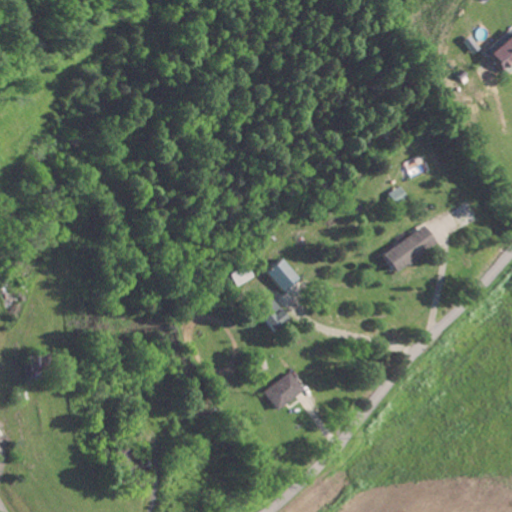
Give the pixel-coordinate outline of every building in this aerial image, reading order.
[(493,70),(511,55),(511,38),(507,31),(479,52),(493,70)] [(464,54),(472,48),(461,35),(454,41),(464,54)] [(385,192),(391,203),(403,196),(397,185),(385,192)] [(434,242),(422,224),(380,253),(392,271),(434,242)] [(294,275),(277,257),(261,271),(279,290),(294,275)] [(255,311),(270,329),(285,317),(270,298),(255,311)] [(301,389),(288,371),(261,391),(274,409),(301,389)]
